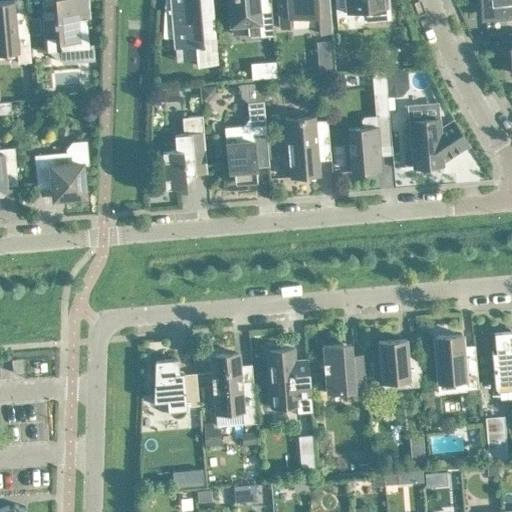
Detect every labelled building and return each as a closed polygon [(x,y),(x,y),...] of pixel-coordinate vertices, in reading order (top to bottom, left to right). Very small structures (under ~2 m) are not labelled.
[(31,62),(27,11),(15,12),(14,0),(0,1),(0,52),(17,51),(18,63),(31,62)] [(44,10),(43,10),(46,50),(62,48),(63,62),(95,60),(93,46),(89,46),(87,28),(86,17),(89,17),(87,0),(54,0),(55,9),(44,10)] [(218,63),(213,13),(200,14),(198,0),(167,0),(167,34),(172,34),(173,47),(195,45),(196,65),(218,63)] [(274,35),(270,0),(228,0),(230,24),(246,22),(247,35),(250,37),(274,35)] [(317,3),(316,0),(275,0),(278,28),(291,27),(290,17),(318,15),(319,33),(331,32),(329,2),(317,3)] [(334,0),(336,12),(362,10),(363,21),(390,19),(388,0),(334,0)] [(511,0),(482,0),(483,15),(511,12),(511,0)] [(404,68),(385,69),(387,92),(399,91),(405,84),(404,68)] [(387,92),(385,69),(372,70),(374,95),(387,94),(387,92)] [(0,114),(11,113),(10,101),(0,102),(0,114)] [(255,160),(267,159),(268,159),(263,101),(248,102),(249,119),(243,126),(225,127),(228,169),(233,169),(234,182),(256,180),(255,160)] [(185,174),(207,172),(202,115),(182,117),(183,133),(174,134),(175,150),(170,150),(162,151),(163,160),(165,188),(186,186),(185,174)] [(318,153),(329,152),(330,152),(327,120),(315,121),(315,115),(285,118),(290,178),(320,175),(318,153)] [(379,146),(391,145),(389,115),(364,117),(363,120),(363,127),(348,128),(351,171),(362,170),(363,172),(381,170),(379,146)] [(451,155),(454,153),(468,144),(452,120),(440,129),(439,118),(409,120),(413,167),(442,164),(442,157),(450,152),(451,155)] [(0,185),(4,186),(17,185),(14,147),(0,148),(0,185)] [(36,156),(38,187),(52,186),(53,198),(85,195),(82,162),(70,163),(69,153),(36,156)] [(511,334),(510,330),(485,333),(485,334),(494,333),(495,351),(492,351),(495,387),(511,385),(511,334)] [(464,362),(462,334),(434,336),(437,381),(464,379),(465,389),(478,388),(476,360),(464,362)] [(408,362),(406,339),(378,341),(381,381),(401,379),(401,387),(422,385),(420,361),(408,362)] [(350,343),(343,344),(322,346),(326,391),(353,389),(353,396),(367,395),(363,354),(360,355),(361,356),(351,357),(350,343)] [(311,397),(307,360),(294,361),(293,348),(267,350),(271,407),(297,405),(297,413),(312,411),(311,397)] [(239,353),(235,354),(211,356),(217,426),(256,423),(253,383),(241,384),(239,353)] [(21,358),(11,360),(13,372),(23,371),(21,358)] [(199,405),(196,373),(184,374),(184,372),(178,373),(177,358),(155,360),(153,401),(167,400),(167,409),(169,409),(169,411),(170,412),(171,414),(172,415),(173,416),(175,416),(176,416),(178,416),(179,416),(181,416),(182,415),(183,414),(184,413),(185,411),(185,410),(185,408),(187,408),(187,406),(199,405)] [(501,439),(487,440),(489,459),(503,458),(501,439)] [(450,443),(425,449),(428,462),(454,456),(450,443)] [(397,485),(395,471),(383,472),(385,486),(397,485)] [(383,472),(373,473),(374,485),(384,484),(383,472)] [(229,494),(229,511),(264,511),(266,511),(266,493),(229,494)]
